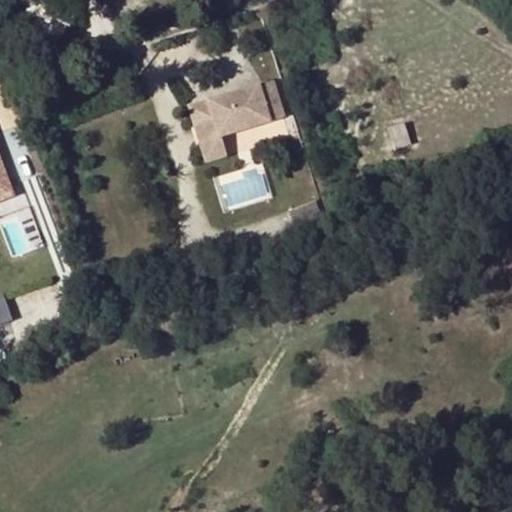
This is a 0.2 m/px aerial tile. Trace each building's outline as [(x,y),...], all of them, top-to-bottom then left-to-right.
[(36,0),(35,1),(33,0),(16,0),(5,11),(41,48),(69,20),(50,0),(36,0)] [(283,118),(271,81),(203,102),(214,138),(218,137),(283,118)] [(224,156),(218,137),(214,138),(203,102),(185,107),(202,163),(224,156)] [(0,200),(11,196),(7,187),(0,189),(0,200)] [(318,216),(313,202),(285,212),(291,226),(318,216)] [(4,299),(0,300),(0,329),(14,324),(4,299)]
